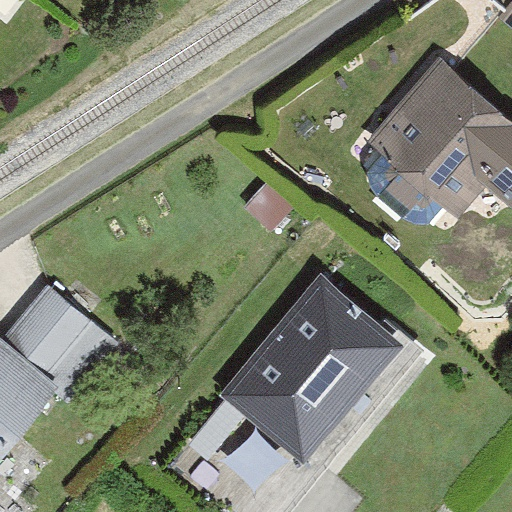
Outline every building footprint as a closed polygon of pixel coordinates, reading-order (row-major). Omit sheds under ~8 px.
[(511,6),(500,22),(511,31),(511,6)] [(511,123),(444,66),(384,137),(392,143),(368,167),(374,190),(409,216),(430,217),(452,194),(460,201),(487,169),(511,190),(511,123)] [(321,275),(220,394),(305,466),(407,347),(321,275)] [(52,291),(5,345),(39,375),(86,320),(52,291)] [(5,345),(0,341),(0,433),(46,381),(39,375),(5,345)]
